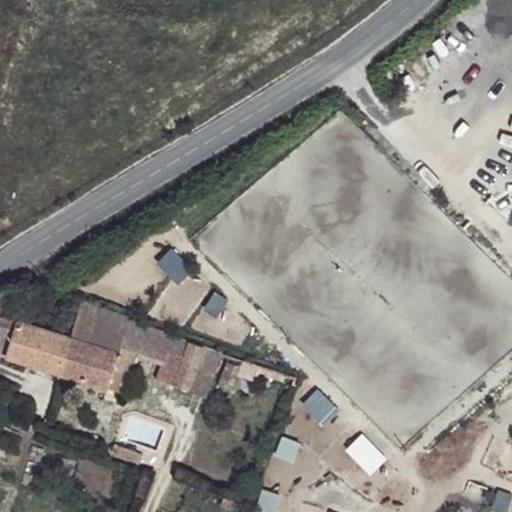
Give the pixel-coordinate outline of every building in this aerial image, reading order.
[(18,200),(0,187),(0,207),(9,214),(18,200)] [(140,324),(80,303),(68,340),(56,375),(116,394),(140,324)] [(0,317),(0,332),(13,336),(17,322),(0,317)] [(68,340),(17,322),(13,336),(8,358),(56,375),(68,340)] [(188,340),(140,324),(134,341),(183,356),(188,340)] [(201,344),(188,340),(183,356),(171,389),(188,393),(190,386),(201,344)]
